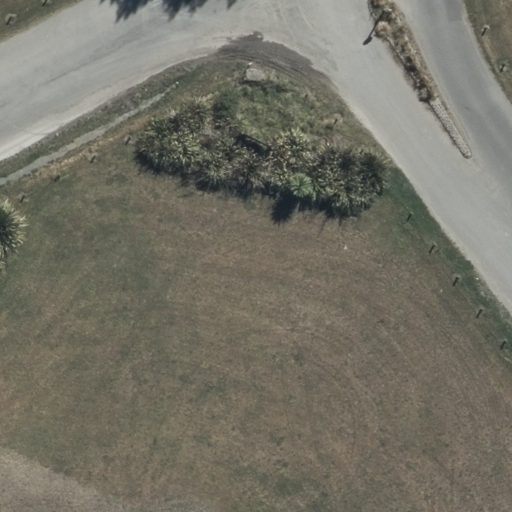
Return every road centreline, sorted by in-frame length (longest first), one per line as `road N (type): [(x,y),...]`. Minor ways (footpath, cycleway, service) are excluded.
road 1 (unclassified): [(354,0),(439,117),(511,195)]
road 2 (unclassified): [(170,0),(0,93)]
